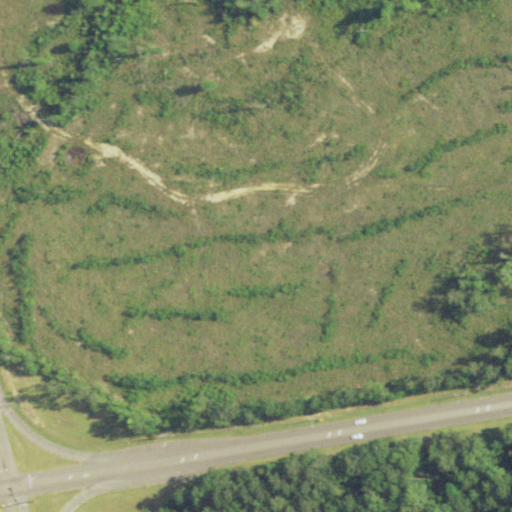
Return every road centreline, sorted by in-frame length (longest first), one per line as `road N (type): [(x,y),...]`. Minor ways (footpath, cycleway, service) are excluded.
road 1 (secondary): [(0,491),(511,406)]
road 2 (secondary): [(128,470),(52,447),(0,400)]
